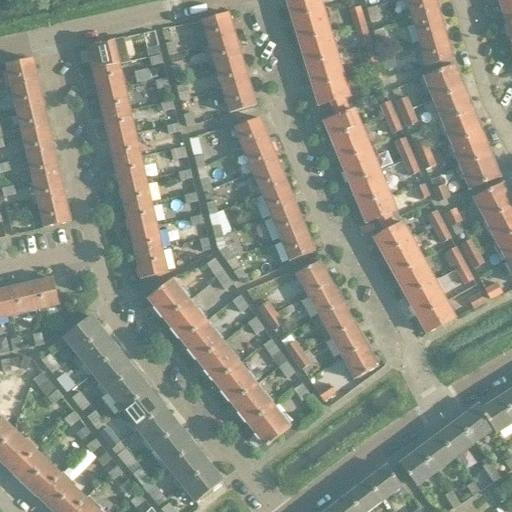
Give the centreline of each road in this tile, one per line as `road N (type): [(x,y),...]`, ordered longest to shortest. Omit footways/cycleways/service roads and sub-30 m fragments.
road 1 (residential): [(262,0),(350,242),(436,409)]
road 2 (residential): [(278,511),(234,460),(214,449),(113,323),(96,252)]
road 3 (residential): [(96,252),(45,39)]
road 4 (residential): [(436,409),(292,511)]
road 5 (residential): [(45,39),(217,0)]
road 6 (residential): [(511,157),(456,0)]
